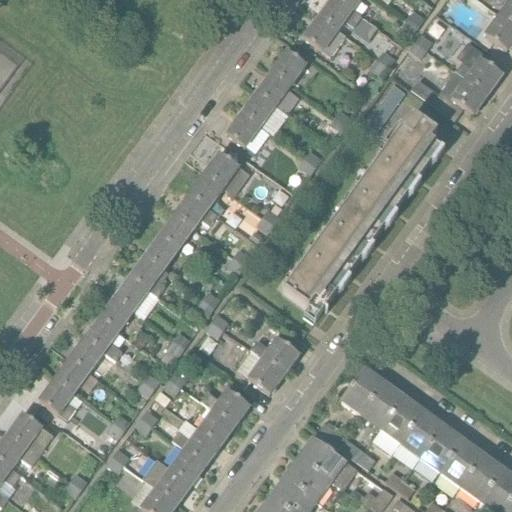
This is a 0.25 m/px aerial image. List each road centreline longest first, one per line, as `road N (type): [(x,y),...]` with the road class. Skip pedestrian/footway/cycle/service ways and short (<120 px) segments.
road 1 (residential): [(0,372),(271,0)]
road 2 (residential): [(219,511),(388,281)]
road 3 (residential): [(388,281),(511,110)]
